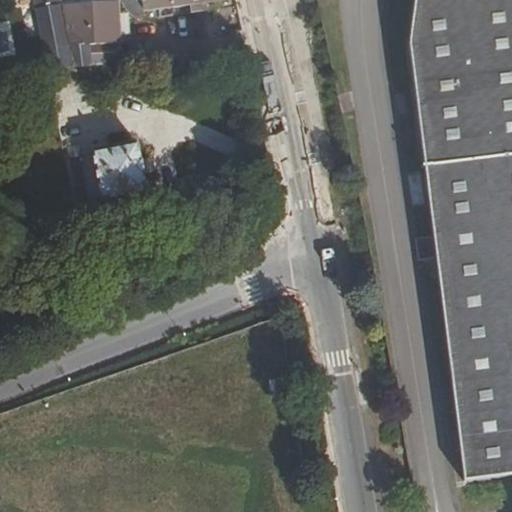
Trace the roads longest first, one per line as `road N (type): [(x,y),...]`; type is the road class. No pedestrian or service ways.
road 1 (residential): [(325,270),(0,389)]
road 2 (tertiary): [(325,270),(263,0)]
road 3 (tertiary): [(361,511),(325,270)]
